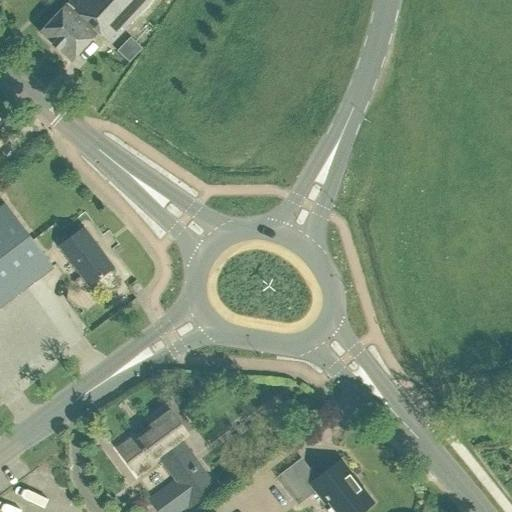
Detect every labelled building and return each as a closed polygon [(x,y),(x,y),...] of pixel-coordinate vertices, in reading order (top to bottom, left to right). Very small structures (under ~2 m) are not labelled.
[(107,46),(149,0),(67,0),(37,33),(68,62),(94,34),(107,46)] [(127,73),(142,59),(130,47),(116,61),(127,73)] [(0,306),(52,267),(4,203),(0,206),(0,306)] [(88,286),(112,267),(82,227),(58,246),(88,286)] [(215,488),(179,438),(182,436),(166,413),(117,449),(136,475),(159,458),(175,480),(149,499),(158,511),(178,511),(187,506),(189,508),(215,488)] [(316,478),(301,458),(276,477),(297,504),(314,491),(324,504),(327,501),(335,511),(360,511),(373,502),(341,459),(316,478)]
